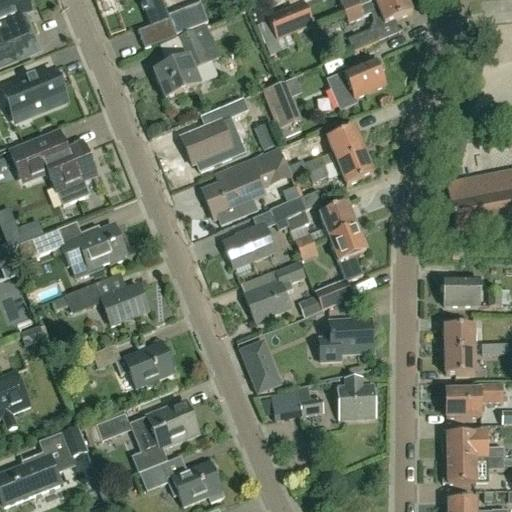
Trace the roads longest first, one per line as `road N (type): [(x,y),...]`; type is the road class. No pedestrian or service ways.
road 1 (residential): [(280,511),(74,0)]
road 2 (residential): [(401,511),(405,221),(430,80),(457,0)]
